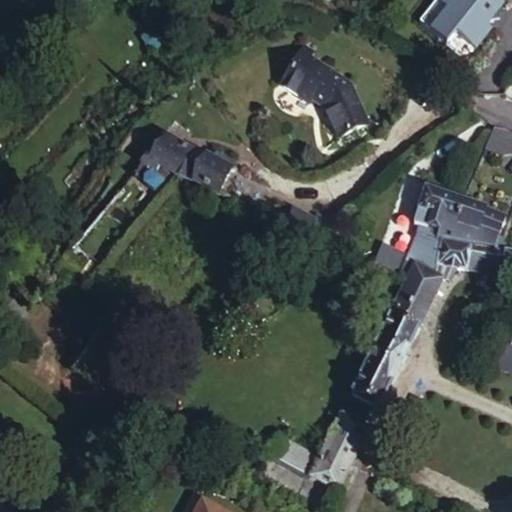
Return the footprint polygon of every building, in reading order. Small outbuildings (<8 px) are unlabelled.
[(492,27),(497,26),(497,20),(501,19),(500,15),(505,10),(493,0),(441,0),(420,26),(447,48),(456,36),(477,52),(493,33),(490,30),(492,27)] [(303,57),(313,63),(316,57),(307,51),(303,57)] [(353,88),(313,63),(303,57),(283,90),(311,107),(313,104),(327,112),(340,140),(371,126),(353,88)] [(511,135),(505,132),(497,132),(488,151),(503,158),(511,156),(511,135)] [(149,165),(173,178),(219,203),(235,168),(223,162),(218,169),(166,143),(149,165)] [(451,244),(463,203),(426,191),(414,227),(421,229),(443,236),(443,243),(451,244)] [(508,253),(511,244),(499,239),(505,221),(484,213),(486,210),(463,203),(451,244),(508,253)] [(286,231),(318,245),(327,224),(294,211),(286,231)] [(439,262),(443,243),(443,236),(421,229),(411,257),(439,262)] [(439,262),(439,269),(459,273),(505,280),(508,253),(451,244),(443,243),(439,262)] [(415,266),(407,282),(351,396),(379,411),(443,282),(449,285),(459,273),(439,269),(415,266)] [(79,290),(61,279),(52,293),(59,297),(51,309),(62,316),(79,290)] [(59,297),(52,293),(45,305),(51,309),(59,297)] [(111,310),(91,297),(82,313),(101,325),(111,310)] [(203,329),(217,307),(201,297),(186,318),(203,329)] [(511,369),(500,364),(497,373),(511,379),(511,369)] [(352,466),(370,429),(343,415),(321,460),(311,481),(338,495),(352,466)] [(311,481),(321,460),(278,439),(268,459),(311,481)] [(407,495),(382,484),(378,494),(402,505),(407,495)]
